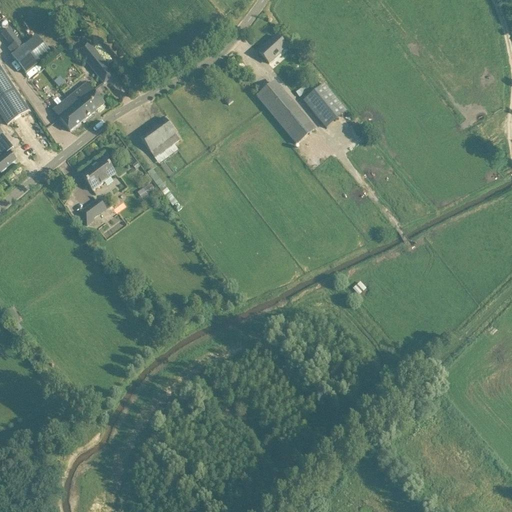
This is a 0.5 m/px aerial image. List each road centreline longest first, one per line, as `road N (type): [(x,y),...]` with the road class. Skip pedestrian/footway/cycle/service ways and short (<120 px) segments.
road 1 (unclassified): [(0,205),(122,103),(199,63),(254,0)]
road 2 (track): [(299,511),(511,289)]
